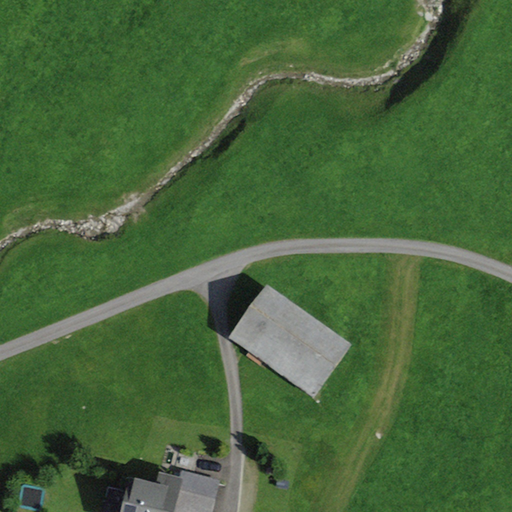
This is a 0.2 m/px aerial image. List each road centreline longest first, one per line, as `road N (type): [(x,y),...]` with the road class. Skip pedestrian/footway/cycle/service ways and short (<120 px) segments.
road 1 (track): [(0,352),(250,254),(425,248),(511,277)]
road 2 (track): [(212,269),(235,398),(230,511)]
